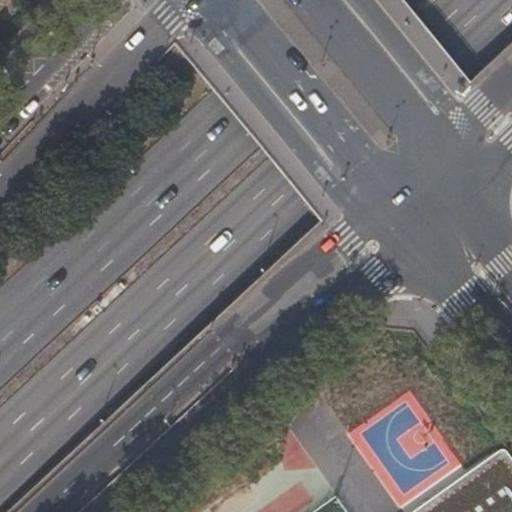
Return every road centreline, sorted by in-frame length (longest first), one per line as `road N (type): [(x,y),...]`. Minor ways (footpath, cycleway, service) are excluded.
road 1 (trunk): [(0,451),(477,0)]
road 2 (trunk): [(357,0),(0,336)]
road 3 (trunk): [(36,511),(393,197)]
road 4 (residential): [(102,511),(295,330),(354,290),(427,220)]
road 5 (primary): [(226,0),(393,197)]
road 6 (trunk): [(173,0),(0,189)]
road 7 (primary): [(434,165),(418,127),(312,0)]
road 8 (unclassified): [(111,0),(0,114)]
